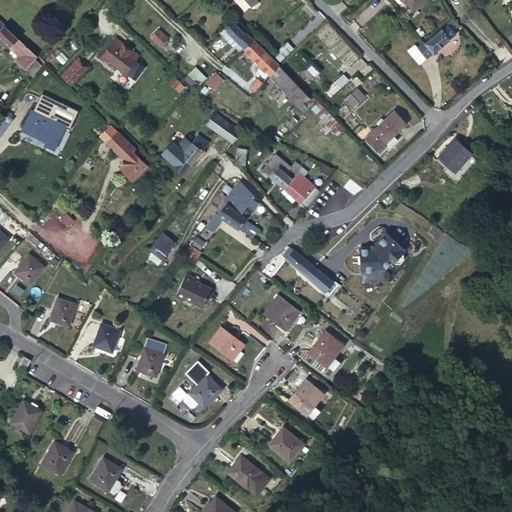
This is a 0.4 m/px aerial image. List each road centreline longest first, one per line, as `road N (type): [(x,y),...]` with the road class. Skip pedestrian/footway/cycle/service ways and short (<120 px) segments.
road 1 (residential): [(0,332),(197,443)]
road 2 (residential): [(267,255),(292,231),(357,207),(440,123)]
road 3 (residential): [(316,0),(440,123)]
